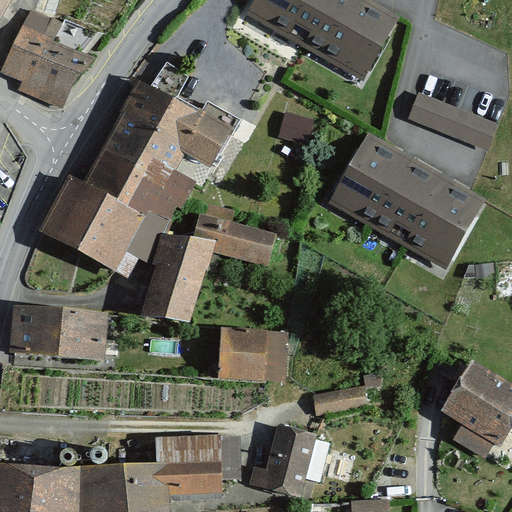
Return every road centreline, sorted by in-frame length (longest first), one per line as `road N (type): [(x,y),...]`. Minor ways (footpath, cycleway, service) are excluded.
road 1 (tertiary): [(0,301),(65,140),(175,0)]
road 2 (unknown): [(0,428),(250,427)]
